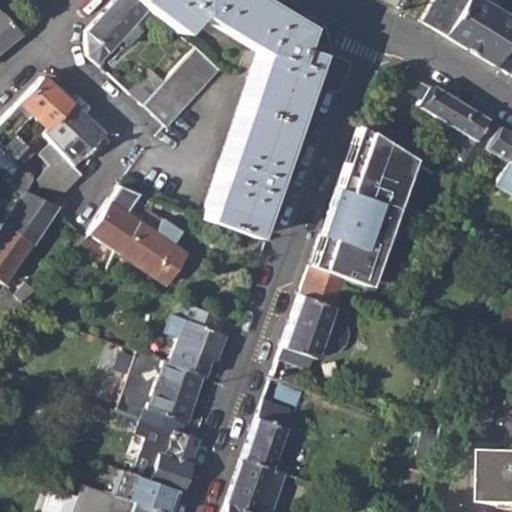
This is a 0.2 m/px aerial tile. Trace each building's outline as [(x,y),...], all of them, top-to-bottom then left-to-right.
[(85,52),(95,60),(118,36),(126,43),(142,25),(136,18),(147,6),(139,0),(108,0),(96,14),(85,26),(85,52)] [(174,28),(192,9),(183,0),(139,0),(147,6),(174,28)] [(291,58),(297,43),(304,24),(265,0),(183,0),(192,9),(257,50),(291,58)] [(511,69),(511,20),(478,0),(435,0),(427,13),(422,21),(466,48),(510,74),(511,69)] [(0,46),(18,33),(0,13),(0,46)] [(291,58),(257,50),(199,212),(252,231),(316,50),(297,43),(291,58)] [(139,106),(162,127),(215,68),(192,47),(159,83),(139,106)] [(428,85),(398,67),(392,78),(405,86),(403,90),(419,99),(428,85)] [(125,93),(139,106),(159,83),(146,71),(125,93)] [(13,103),(40,128),(66,102),(39,78),(26,91),(13,103)] [(463,106),(428,85),(419,99),(414,107),(452,129),(447,137),(449,147),(455,151),(457,160),(470,168),(482,147),(495,125),(463,106)] [(16,166),(26,175),(29,171),(23,165),(20,157),(39,138),(42,142),(68,166),(99,133),(82,118),(66,102),(40,128),(18,150),(9,159),(16,166)] [(307,259),(362,279),(413,142),(357,122),(307,259)] [(9,159),(18,150),(10,142),(13,139),(0,125),(0,151),(1,152),(6,156),(9,159)] [(511,135),(495,125),(482,147),(505,161),(491,184),(511,196),(511,135)] [(75,172),(68,166),(42,142),(33,153),(44,163),(33,177),(53,195),(64,184),(75,172)] [(26,175),(16,166),(3,182),(16,194),(0,217),(0,223),(25,241),(51,205),(22,191),(27,176),(26,175)] [(85,232),(114,251),(132,220),(139,209),(140,208),(147,197),(116,186),(110,195),(85,232)] [(114,251),(156,277),(160,272),(168,276),(182,254),(169,245),(178,232),(140,208),(139,209),(132,220),(114,251)] [(0,276),(25,241),(0,223),(0,276)] [(63,256),(84,265),(87,258),(81,255),(86,245),(81,237),(63,256)] [(306,367),(316,350),(329,313),(341,277),(308,265),(291,313),(276,356),(306,367)] [(0,301),(10,310),(16,305),(0,292),(0,301)] [(163,363),(197,376),(204,356),(209,358),(218,332),(215,331),(220,318),(174,301),(169,315),(179,319),(163,363)] [(338,316),(329,313),(316,350),(326,353),(334,352),(343,344),(347,334),(345,324),(338,316)] [(153,359),(136,405),(187,425),(204,379),(197,376),(163,363),(153,359)] [(253,421),(240,457),(271,469),(282,473),(288,474),(300,442),(295,437),(294,432),(284,428),(290,411),(260,400),(253,421)] [(163,428),(183,436),(187,425),(136,405),(131,417),(137,419),(163,428)] [(179,479),(193,439),(183,436),(163,428),(137,419),(132,433),(143,438),(119,497),(159,511),(167,511),(171,499),(179,479)] [(220,511),(268,511),(275,492),(282,473),(271,469),(240,457),(229,490),(220,511)] [(159,511),(119,497),(110,494),(94,488),(81,483),(70,511),(67,511),(33,499),(28,511),(159,511)] [(275,492),(268,511),(275,511),(281,494),(275,492)]
